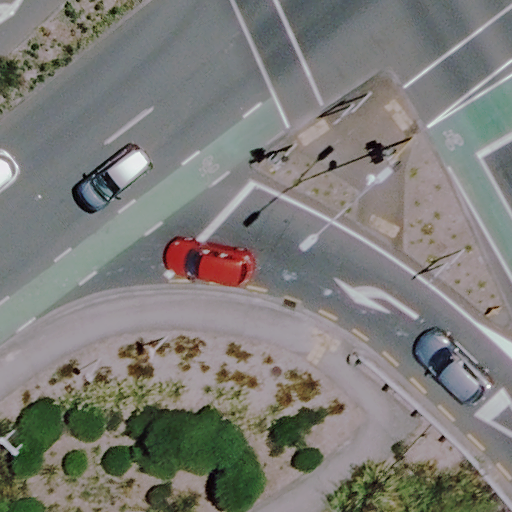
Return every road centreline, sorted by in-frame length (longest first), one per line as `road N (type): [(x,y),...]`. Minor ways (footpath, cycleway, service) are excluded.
road 1 (primary): [(511,428),(454,367),(348,292),(216,228),(54,184)]
road 2 (primary): [(247,0),(54,184)]
